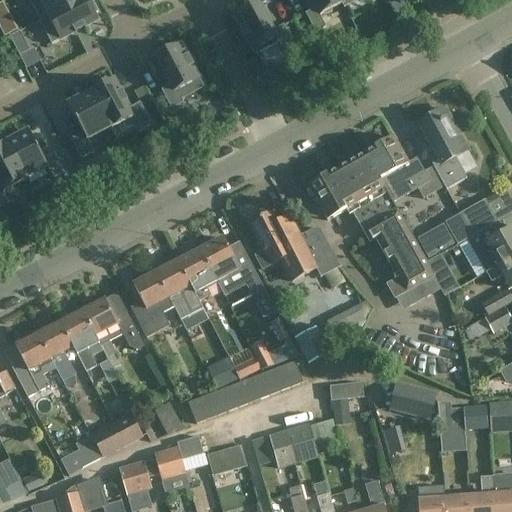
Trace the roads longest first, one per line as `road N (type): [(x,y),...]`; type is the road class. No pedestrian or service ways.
road 1 (unclassified): [(0,295),(278,149)]
road 2 (unclassified): [(278,149),(464,47)]
road 3 (residential): [(278,149),(203,7)]
road 4 (residential): [(135,43),(0,115)]
